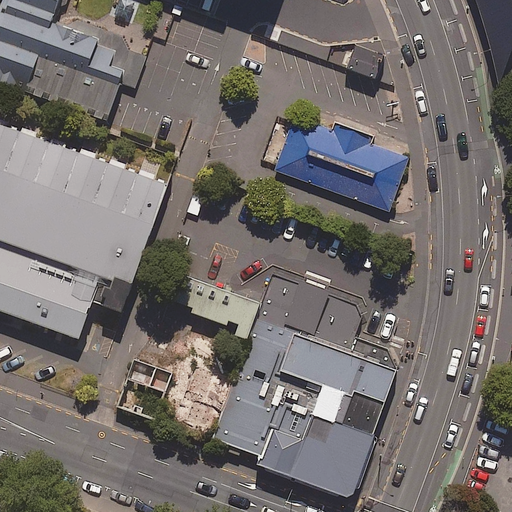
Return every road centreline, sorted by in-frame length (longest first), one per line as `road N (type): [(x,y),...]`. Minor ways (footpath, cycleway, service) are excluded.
road 1 (trunk): [(402,511),(459,319),(461,156)]
road 2 (secondary): [(255,511),(0,420)]
road 3 (trunk): [(461,156),(417,0)]
